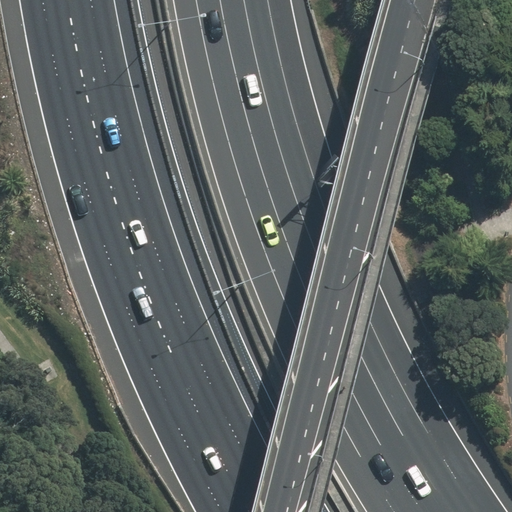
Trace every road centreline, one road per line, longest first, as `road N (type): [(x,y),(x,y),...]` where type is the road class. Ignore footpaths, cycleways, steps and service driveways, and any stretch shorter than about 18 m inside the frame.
road 1 (motorway): [(221,0),(251,140),(302,282),(362,413),(421,511)]
road 2 (motorway): [(272,511),(178,295),(111,89),(92,0)]
road 3 (secondary): [(415,0),(283,511)]
